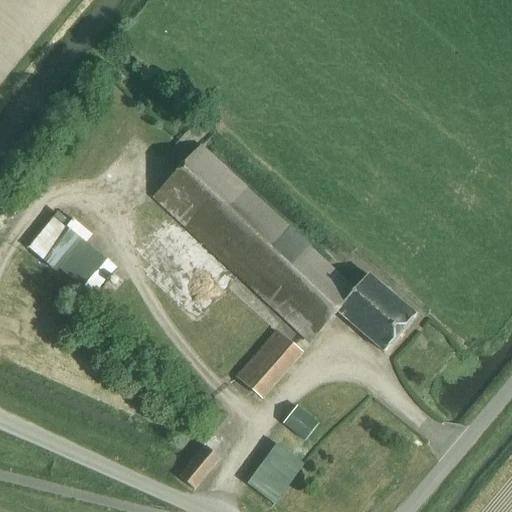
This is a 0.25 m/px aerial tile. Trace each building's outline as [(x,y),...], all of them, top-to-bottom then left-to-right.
[(351,288),(313,253),(200,149),(154,199),(310,344),(336,314),(384,354),(416,317),(368,276),(358,287),(354,284),(351,288)] [(29,252),(43,263),(57,273),(59,270),(82,289),(84,288),(93,296),(115,269),(87,245),(93,237),(72,222),(67,229),(54,218),(29,252)] [(261,400),(301,355),(275,333),(236,378),(261,400)] [(287,426),(307,442),(321,425),(301,409),(287,426)] [(205,448),(186,472),(179,479),(194,491),(220,460),(214,455),(223,444),(213,436),(204,447),(205,448)] [(276,446),(246,487),(273,506),(303,466),(276,446)]
